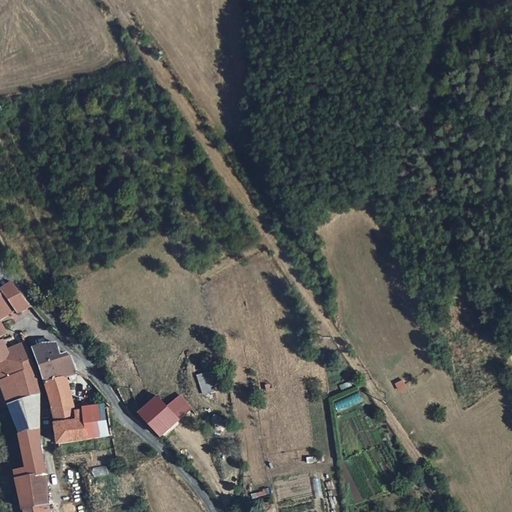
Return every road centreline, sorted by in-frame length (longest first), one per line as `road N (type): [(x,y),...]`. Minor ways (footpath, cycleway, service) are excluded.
road 1 (track): [(511,353),(468,270),(430,113),(444,25),(458,0)]
road 2 (unclassified): [(215,511),(115,405),(71,334),(0,269)]
